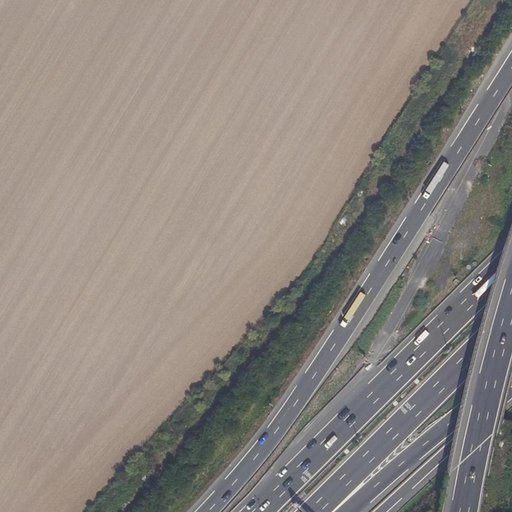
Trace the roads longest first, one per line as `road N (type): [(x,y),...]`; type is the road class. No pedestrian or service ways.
road 1 (motorway): [(511,69),(325,361),(208,511)]
road 2 (motorway): [(511,255),(250,511)]
road 3 (motorway): [(313,511),(511,312)]
road 4 (motorway): [(331,511),(355,504),(511,372)]
road 5 (motorway): [(511,290),(463,511)]
road 6 (motorway): [(380,511),(511,393)]
